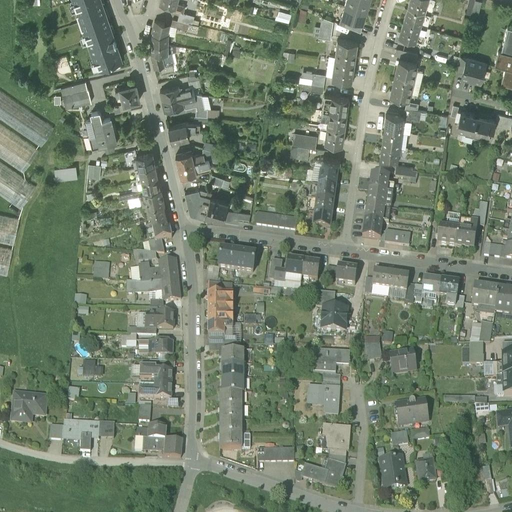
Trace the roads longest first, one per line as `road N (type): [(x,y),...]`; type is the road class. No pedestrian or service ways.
road 1 (residential): [(391,0),(365,95),(344,252)]
road 2 (residential): [(192,463),(185,233)]
road 3 (residential): [(185,233),(129,32)]
road 4 (residential): [(192,463),(55,462),(0,446)]
road 5 (residential): [(192,463),(354,511)]
road 6 (residential): [(344,252),(511,275)]
road 7 (residential): [(185,233),(344,252)]
road 8 (residential): [(357,511),(363,425),(356,385)]
